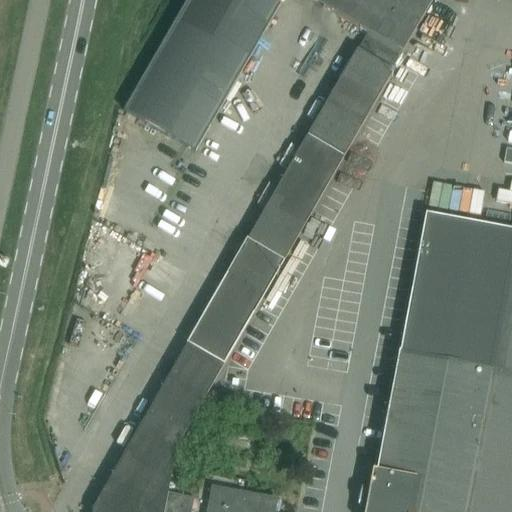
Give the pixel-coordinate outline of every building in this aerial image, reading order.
[(269,0),(187,0),(123,113),(195,154),(280,6),(269,0)] [(307,0),(367,34),(401,54),(431,0),(307,0)] [(393,71),(401,54),(367,34),(358,50),(393,71)] [(175,448),(328,185),(393,71),(358,50),(239,255),(238,255),(185,345),(186,345),(91,511),(163,511),(167,494),(175,448)] [(511,511),(511,231),(425,215),(401,345),(399,353),(398,353),(377,468),(376,471),(372,471),(364,511),(511,511)] [(211,489),(207,511),(273,511),(276,502),(211,489)] [(190,511),(193,499),(167,494),(163,511),(190,511)]
